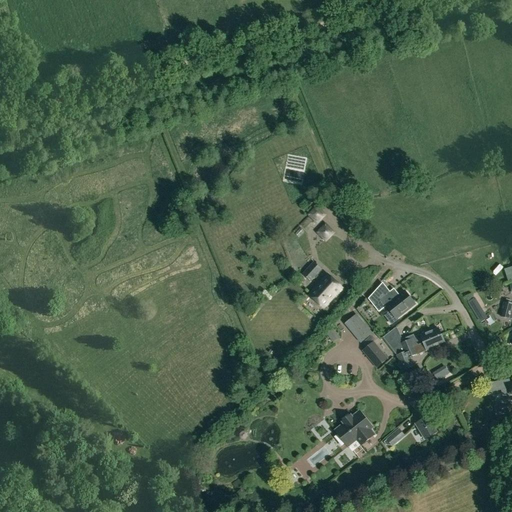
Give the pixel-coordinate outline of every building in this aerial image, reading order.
[(325,223),(316,232),(326,243),(335,233),(325,223)] [(500,255),(511,252),(511,251),(511,246),(499,248),(500,255)] [(302,274),(310,281),(322,269),(314,262),(302,274)] [(342,289),(328,275),(309,295),(324,309),(342,289)] [(405,291),(394,300),(381,283),(368,299),(379,312),(386,306),(396,319),(415,304),(405,291)] [(363,292),(352,306),(358,310),(368,297),(363,292)] [(476,317),(481,314),(473,298),(468,301),(476,317)] [(511,303),(504,302),(501,317),(509,319),(510,318),(511,319),(511,303)] [(344,324),(361,344),(373,333),(356,314),(344,324)] [(394,329),(383,338),(390,347),(394,352),(397,355),(404,352),(403,350),(414,346),(414,347),(441,335),(438,328),(428,332),(428,331),(414,337),(413,335),(402,340),(397,328),(394,329)] [(326,335),(333,343),(340,337),(334,329),(326,335)] [(397,355),(396,355),(402,371),(414,366),(410,357),(417,354),(417,353),(426,349),(427,351),(435,348),(434,347),(444,343),(441,335),(414,347),(414,346),(403,350),(404,352),(397,355)] [(374,341),(362,351),(376,369),(388,359),(374,341)] [(445,365),(432,373),(436,380),(436,381),(439,386),(448,380),(448,381),(453,378),(445,365)] [(432,377),(423,383),(427,390),(436,384),(432,377)] [(503,401),(501,401),(502,405),(496,406),(498,415),(511,412),(509,400),(511,399),(511,382),(509,383),(509,379),(488,383),(489,392),(501,389),(503,401)] [(335,431),(337,434),(334,437),(341,447),(345,444),(349,449),(357,442),(361,447),(376,435),(372,430),(374,428),(360,411),(352,417),(350,415),(341,423),(343,425),(335,431)] [(415,424),(425,439),(437,432),(427,417),(415,424)] [(323,422),(319,424),(325,433),(329,431),(323,422)] [(415,426),(408,431),(414,441),(422,437),(415,426)] [(399,428),(386,439),(386,440),(384,442),(386,446),(391,446),(392,447),(405,436),(399,428)]
